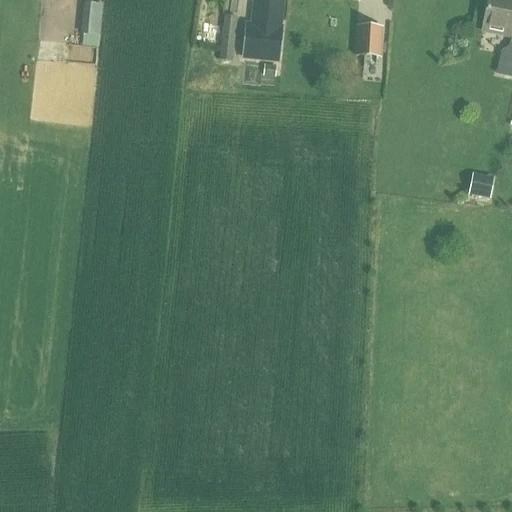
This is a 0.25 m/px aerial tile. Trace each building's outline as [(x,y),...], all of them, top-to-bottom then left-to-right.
[(511,3),(494,0),(487,0),(481,31),(511,37),(510,45),(511,48),(511,3)] [(99,36),(102,6),(88,4),(85,35),(99,36)] [(233,42),(236,18),(224,16),(221,41),(220,56),(232,57),(233,42)] [(253,21),(252,25),(247,25),(243,58),(278,61),(281,28),(280,28),(280,24),(253,21)] [(383,28),(355,26),(353,56),(354,57),(354,69),(355,69),(355,76),(369,78),(369,81),(383,81),(383,70),(380,70),(383,28)]
